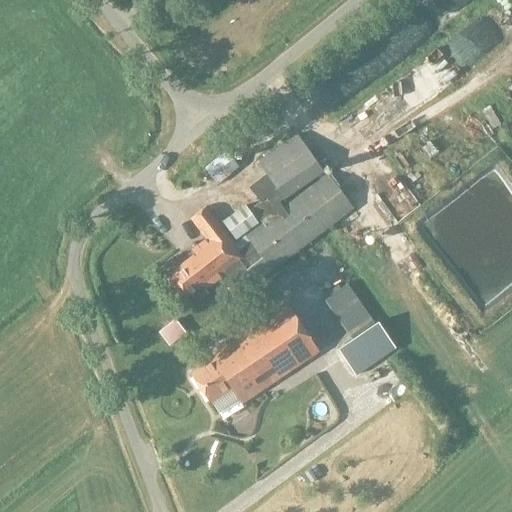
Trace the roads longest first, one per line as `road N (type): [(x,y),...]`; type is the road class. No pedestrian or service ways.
road 1 (unclassified): [(158,511),(78,299),(72,254),(86,224),(201,124)]
road 2 (unclassified): [(201,124),(357,0)]
road 3 (unclassified): [(201,124),(95,0)]
